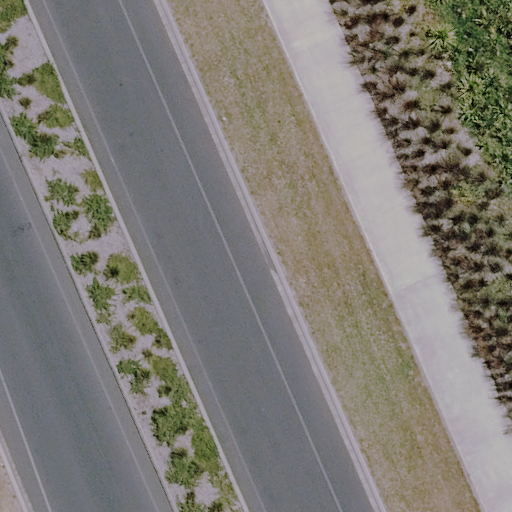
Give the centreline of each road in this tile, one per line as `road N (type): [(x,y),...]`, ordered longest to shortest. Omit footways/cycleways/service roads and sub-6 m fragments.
road 1 (secondary): [(96,0),(318,511)]
road 2 (secondary): [(101,511),(0,287)]
